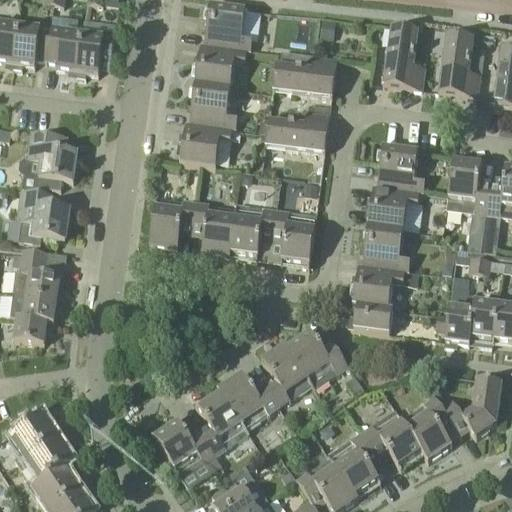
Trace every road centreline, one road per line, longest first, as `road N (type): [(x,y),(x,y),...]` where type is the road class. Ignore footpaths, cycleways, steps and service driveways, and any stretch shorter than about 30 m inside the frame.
road 1 (residential): [(271,296),(312,300),(324,292),(347,137),(358,118),(511,134)]
road 2 (residential): [(104,422),(248,346),(268,324),(271,296)]
road 3 (residential): [(271,296),(109,275)]
road 4 (residential): [(109,275),(135,116)]
road 5 (residential): [(135,116),(0,98)]
